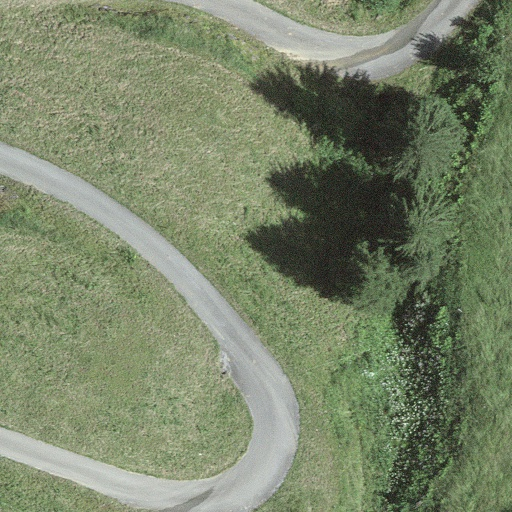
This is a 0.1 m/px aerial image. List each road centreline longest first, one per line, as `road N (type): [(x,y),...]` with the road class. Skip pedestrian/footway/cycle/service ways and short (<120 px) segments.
road 1 (track): [(0,155),(120,217),(159,251),(250,360),(276,428),(261,469),(244,485),(199,496),(93,474),(0,440)]
road 2 (track): [(458,0),(407,44),(348,56),(315,49),(220,0)]
